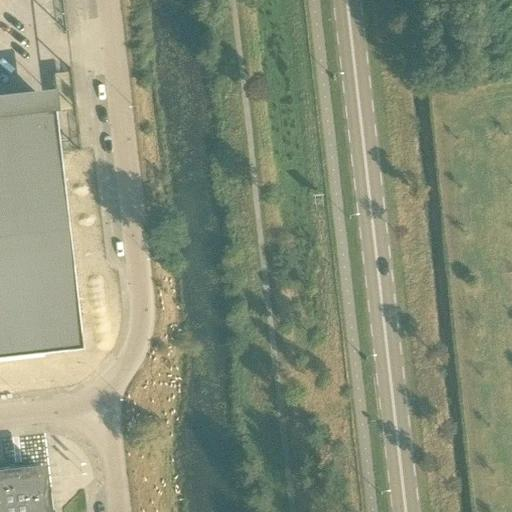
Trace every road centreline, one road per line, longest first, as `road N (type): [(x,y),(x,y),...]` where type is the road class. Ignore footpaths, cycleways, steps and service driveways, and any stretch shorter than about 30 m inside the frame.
road 1 (secondary): [(405,511),(347,0)]
road 2 (unclassified): [(87,407),(116,385),(137,345),(142,306),(107,0)]
